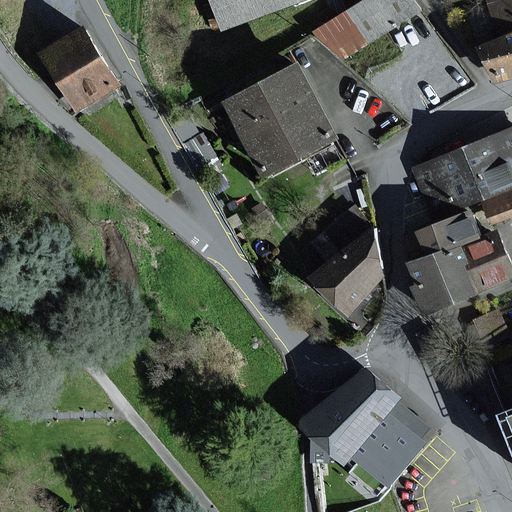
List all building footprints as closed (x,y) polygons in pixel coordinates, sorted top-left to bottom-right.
[(211,0),(222,30),(305,0),(211,0)] [(419,0),(354,0),(316,23),(337,58),(423,6),(419,0)] [(511,0),(492,0),(502,36),(511,33),(511,0)] [(85,28),(42,54),(77,111),(120,85),(85,28)] [(511,74),(511,33),(502,36),(489,39),(499,78),(511,74)] [(295,68),(229,103),(267,173),(333,138),(295,68)] [(511,129),(417,166),(436,215),(511,185),(511,129)] [(511,215),(511,191),(486,201),(494,222),(511,215)] [(418,232),(428,258),(461,245),(479,238),(469,212),(418,232)] [(386,279),(375,229),(317,276),(347,310),(386,279)] [(511,265),(498,230),(479,238),(461,245),(468,263),(464,265),(475,293),(511,278),(511,265)] [(468,263),(461,245),(428,258),(409,265),(417,287),(413,288),(423,313),(475,293),(464,265),(468,263)] [(401,400),(406,395),(373,367),(342,392),(315,413),(315,435),(348,463),(354,456),(389,486),(427,441),(421,436),(430,425),(417,414),(401,400)]
